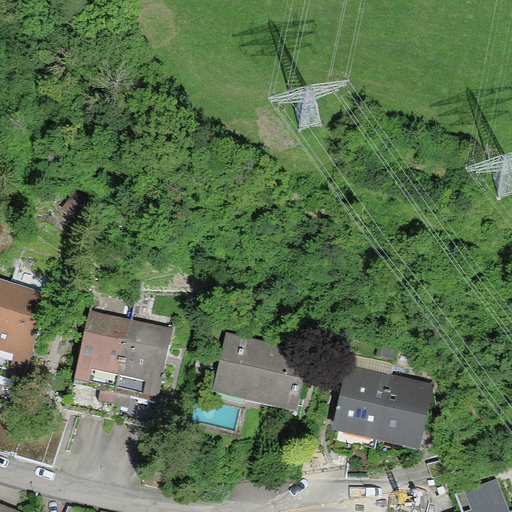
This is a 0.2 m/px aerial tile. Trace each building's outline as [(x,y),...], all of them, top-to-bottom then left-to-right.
[(7,277),(0,297),(0,393),(14,398),(48,290),(7,277)] [(115,382),(128,317),(130,308),(86,299),(67,401),(110,409),(115,382)] [(128,317),(115,382),(110,409),(150,417),(156,389),(170,316),(130,308),(128,317)] [(280,341),(224,330),(213,382),(295,398),(303,357),(277,352),(280,341)] [(378,425),(389,372),(348,363),(336,416),(355,420),(378,425)] [(389,372),(378,425),(419,434),(431,381),(389,372)] [(64,417),(0,396),(0,439),(51,456),(64,417)] [(349,448),(355,420),(336,416),(330,444),(349,448)] [(286,437),(253,429),(245,463),(277,471),(286,437)] [(457,446),(433,454),(438,469),(462,462),(457,446)] [(469,506),(449,511),(511,511),(511,503),(501,507),(491,476),(462,485),(469,506)] [(94,511),(96,507),(66,499),(62,511),(94,511)] [(0,511),(25,511),(0,502),(0,511)]
